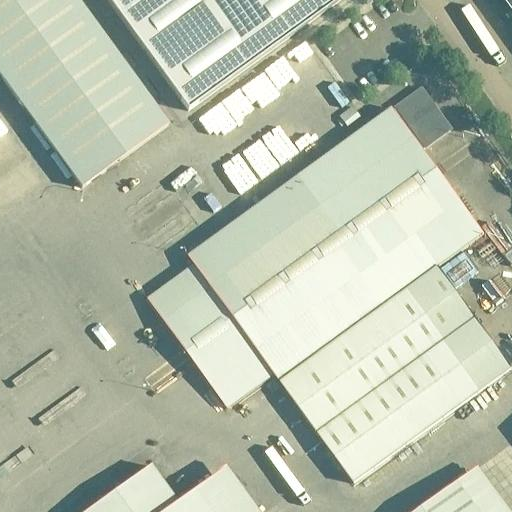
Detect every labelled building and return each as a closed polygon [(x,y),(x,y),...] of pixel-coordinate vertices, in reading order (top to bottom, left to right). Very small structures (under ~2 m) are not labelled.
[(166,128),(73,0),(0,0),(0,81),(80,191),(166,128)] [(103,0),(186,114),(343,0),(103,0)] [(511,0),(496,0),(511,21),(511,0)] [(310,44),(286,59),(299,81),(324,66),(310,44)] [(187,261),(209,291),(162,325),(227,413),(273,379),(353,487),(509,372),(435,272),(482,238),(420,153),(450,131),(421,91),(391,113),(389,112),(187,261)] [(511,511),(511,504),(479,451),(380,511),(511,511)] [(206,511),(194,495),(211,482),(211,481),(176,506),(149,469),(89,511),(206,511)]
